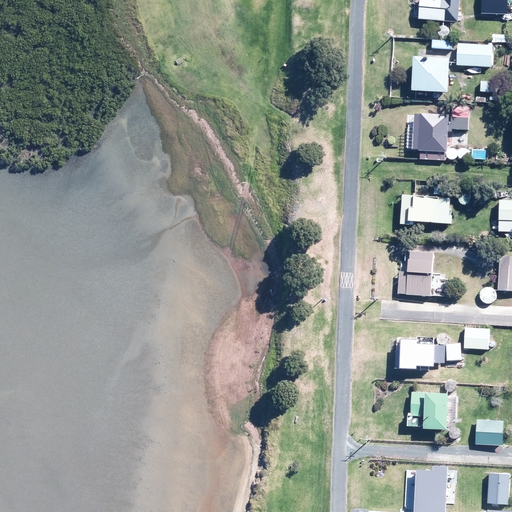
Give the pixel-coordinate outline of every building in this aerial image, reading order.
[(419,0),(418,20),(457,23),(459,0),(419,0)] [(480,0),(480,14),(507,15),(507,0),(480,0)] [(493,46),(458,44),(457,66),(492,68),(493,46)] [(449,59),(413,58),(411,92),(447,94),(449,59)] [(491,81),(481,81),(481,92),(490,92),(491,81)] [(419,159),(444,160),(445,153),(446,153),(447,132),(452,132),(452,129),(468,130),(469,108),(451,107),(451,124),(448,124),(448,115),(415,114),(413,150),(418,150),(418,151),(420,152),(419,159)] [(471,159),(482,159),(483,149),(472,149),(471,159)] [(449,218),(450,198),(413,196),(413,207),(409,207),(408,221),(452,223),(452,218),(449,218)] [(511,200),(499,200),(497,231),(511,231),(511,200)] [(398,294),(407,294),(407,295),(432,296),(434,252),(411,251),(411,259),(409,259),(408,272),(399,272),(398,294)] [(511,256),(499,255),(496,290),(511,291),(511,256)] [(490,288),(488,288),(486,288),(485,288),(484,289),(482,290),(481,291),(481,292),(480,294),(480,295),(480,297),(480,298),(480,300),(481,301),(482,302),(483,303),(484,304),(486,305),(487,305),(489,305),(490,305),(492,305),(493,304),(494,303),(495,302),(496,301),(497,299),(497,298),(497,296),(497,295),(497,293),(496,292),(495,291),(494,290),(493,289),(491,288),(490,288)] [(465,327),(464,348),(488,349),(489,329),(465,327)] [(400,339),(399,369),(416,370),(416,367),(433,367),(434,345),(416,344),(416,340),(400,339)] [(461,343),(446,343),(446,361),(461,360),(461,343)] [(422,427),(422,430),(446,431),(446,426),(449,426),(458,417),(459,396),(447,395),(428,394),(428,392),(412,392),(411,416),(408,416),(408,427),(422,427)] [(476,420),(475,444),(502,445),(504,422),(476,420)] [(417,471),(416,509),(441,510),(442,468),(429,468),(429,472),(417,471)] [(462,482),(451,482),(451,496),(450,496),(450,505),(462,505),(462,482)]
